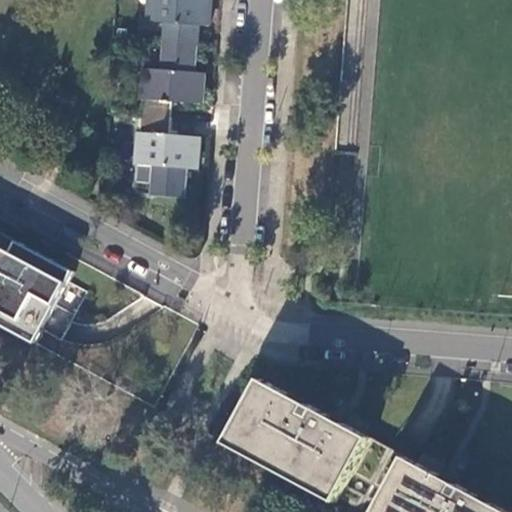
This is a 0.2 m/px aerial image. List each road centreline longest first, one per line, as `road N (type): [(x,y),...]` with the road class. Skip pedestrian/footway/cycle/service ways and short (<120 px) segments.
road 1 (residential): [(236,300),(261,0)]
road 2 (residential): [(511,347),(302,332),(236,300)]
road 3 (residential): [(236,300),(0,179)]
road 4 (secondary): [(136,511),(0,437)]
road 5 (unknown): [(181,272),(142,326),(85,344)]
